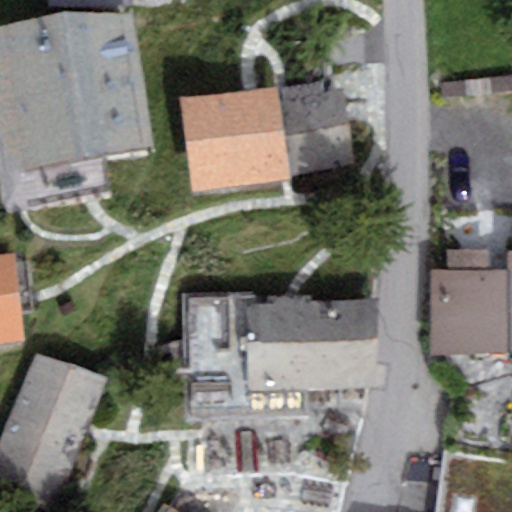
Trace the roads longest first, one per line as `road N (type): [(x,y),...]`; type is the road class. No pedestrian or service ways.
road 1 (residential): [(404,0),(407,361),(396,419),(360,511)]
road 2 (track): [(159,1),(157,82),(180,224)]
